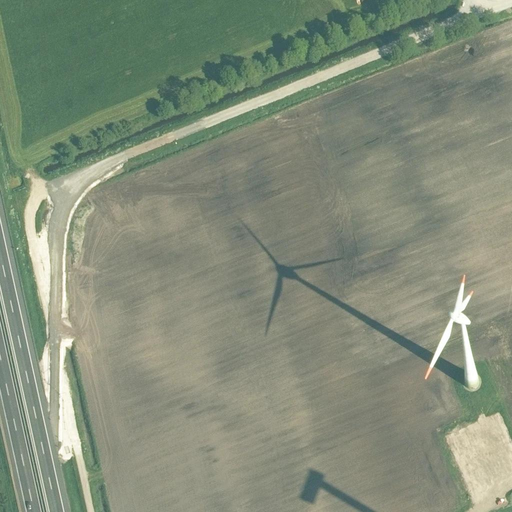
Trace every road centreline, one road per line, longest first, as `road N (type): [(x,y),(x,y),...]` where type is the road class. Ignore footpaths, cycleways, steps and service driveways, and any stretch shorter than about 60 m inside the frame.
road 1 (track): [(94,511),(31,221),(37,201),(62,180),(480,16)]
road 2 (motorway): [(55,511),(0,258)]
road 3 (motorway): [(0,362),(32,511)]
